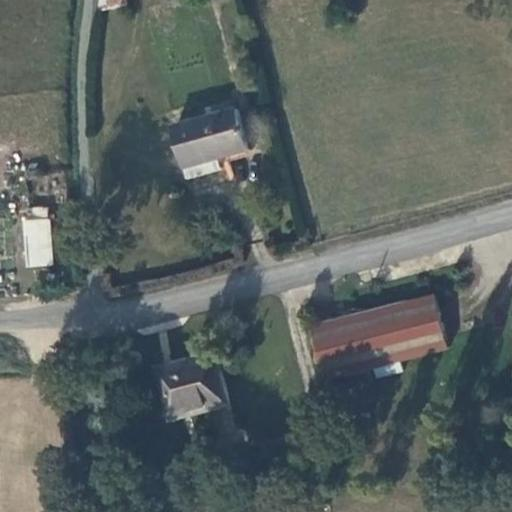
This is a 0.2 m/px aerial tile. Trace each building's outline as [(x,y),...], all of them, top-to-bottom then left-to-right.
[(125,0),(101,0),(98,14),(127,10),(125,0)] [(251,157),(239,117),(176,135),(187,175),(205,170),(207,176),(222,172),(221,166),(251,157)] [(54,206),(32,208),(36,267),(59,265),(54,206)] [(435,293),(314,323),(328,377),(375,366),(400,359),(448,347),(435,293)] [(217,349),(158,363),(170,410),(207,401),(208,408),(230,402),(217,349)] [(378,376),(403,370),(400,359),(375,366),(378,376)]
